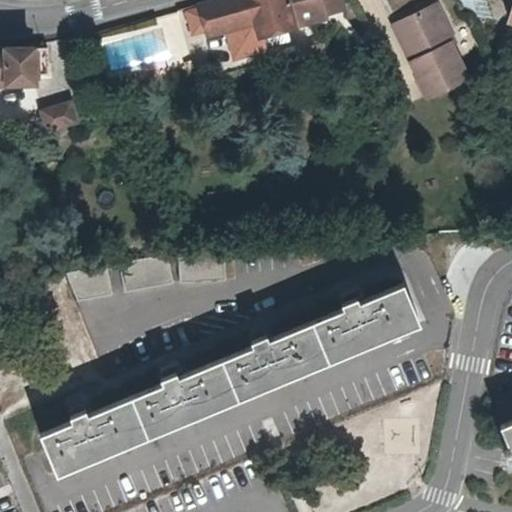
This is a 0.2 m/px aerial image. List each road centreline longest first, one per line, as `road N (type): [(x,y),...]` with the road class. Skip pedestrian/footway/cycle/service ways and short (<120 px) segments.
road 1 (residential): [(418,511),(443,494),(489,282),(511,262)]
road 2 (residential): [(0,16),(45,19),(132,0)]
